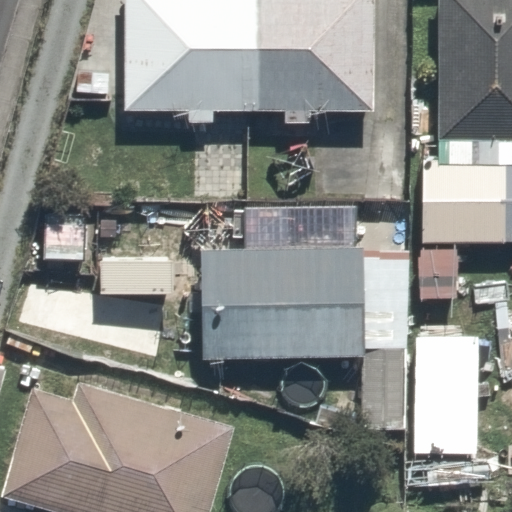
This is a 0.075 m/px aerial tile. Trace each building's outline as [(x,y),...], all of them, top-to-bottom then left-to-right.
[(128,0),(129,112),(377,110),(375,0),(128,0)] [(511,0),(434,0),(442,141),(511,137),(511,0)] [(511,153),(419,158),(423,245),(511,240),(511,153)] [(364,442),(409,442),(408,247),(205,248),(205,362),(363,361),(364,442)] [(101,251),(99,295),(178,297),(179,253),(101,251)] [(0,395),(9,359),(0,356),(0,395)] [(31,371),(0,489),(0,494),(68,511),(216,511),(239,426),(31,371)]
